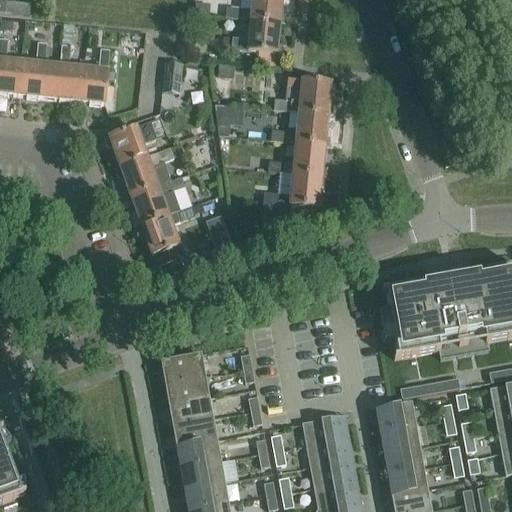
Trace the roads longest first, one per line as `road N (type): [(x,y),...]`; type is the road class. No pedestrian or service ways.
road 1 (residential): [(271,283),(293,411),(358,399),(331,261)]
road 2 (residential): [(128,335),(57,145),(0,139)]
road 3 (residential): [(442,221),(366,0)]
road 4 (residential): [(271,283),(128,335)]
road 5 (residential): [(128,335),(0,381)]
